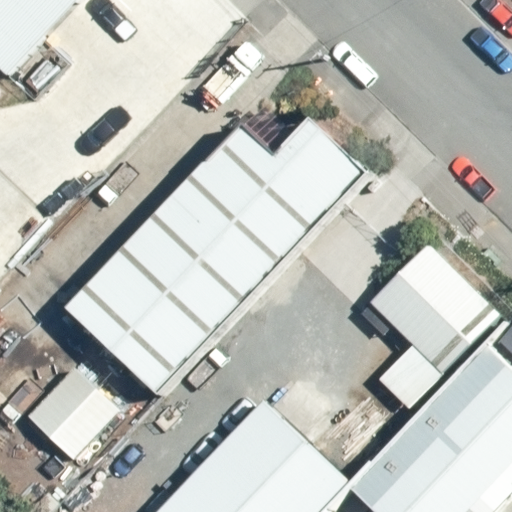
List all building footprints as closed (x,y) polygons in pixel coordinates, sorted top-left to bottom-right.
[(0,0),(0,57),(57,0),(0,0)] [(258,152),(223,116),(43,293),(135,386),(352,172),(296,115),(258,152)] [(466,304),(399,236),(346,289),(413,356),(466,304)] [(445,511),(511,446),(511,393),(458,340),(324,473),(362,511),(445,511)] [(124,412),(77,367),(30,416),(78,461),(124,412)] [(297,511),(325,485),(238,397),(124,509),(126,511),(297,511)]
